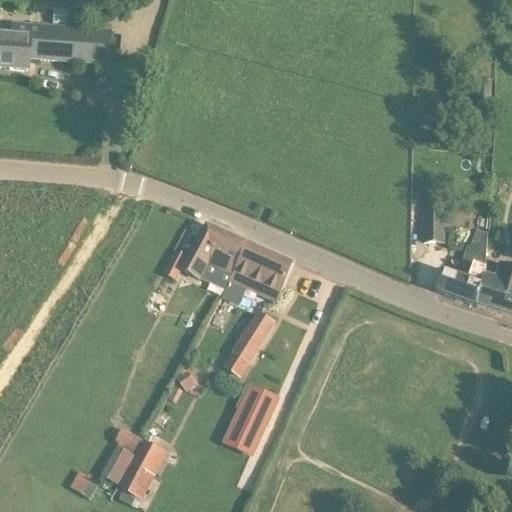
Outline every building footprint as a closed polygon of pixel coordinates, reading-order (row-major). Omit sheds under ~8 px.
[(105,69),(108,37),(38,31),(37,41),(0,37),(0,71),(27,74),(28,60),(35,60),(35,63),(105,69)] [(491,124),(491,82),(476,83),(477,124),(491,124)] [(443,246),(443,201),(424,201),(423,246),(443,246)] [(234,277),(246,246),(208,228),(184,273),(210,285),(217,269),(234,277)] [(478,283),(482,265),(488,237),(478,236),(472,251),(470,250),(464,265),(463,264),(457,280),(445,276),(438,296),(472,308),(478,283)] [(246,246),(234,277),(279,298),(293,267),(246,246)] [(175,283),(187,261),(176,255),(164,277),(175,283)] [(478,283),(472,308),(477,310),(511,320),(511,272),(482,265),(478,283)] [(249,367),(274,327),(258,317),(233,357),(249,367)] [(197,388),(187,375),(176,383),(186,396),(197,388)] [(280,403),(250,389),(228,436),(258,450),(280,403)] [(118,489),(134,460),(132,459),(141,443),(122,432),(113,447),(117,449),(100,479),(118,489)] [(154,481),(167,456),(145,445),(132,469),(154,481)] [(99,486),(79,475),(69,491),(90,503),(99,486)] [(122,496),(119,503),(132,510),(135,503),(122,496)]
